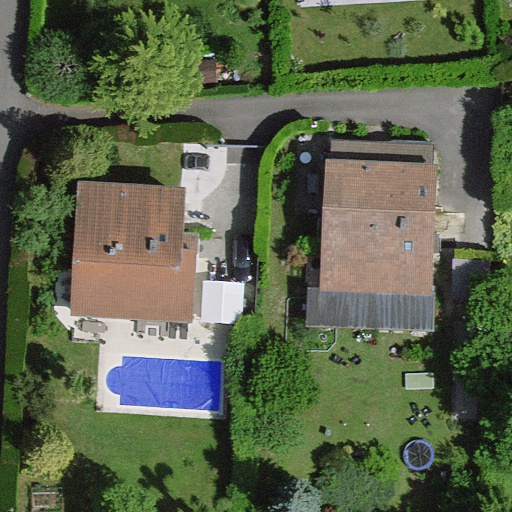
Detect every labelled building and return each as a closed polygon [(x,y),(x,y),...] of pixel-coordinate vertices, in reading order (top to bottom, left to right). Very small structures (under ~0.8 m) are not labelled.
[(377,149),(335,147),(329,293),(394,294),(429,295),(436,145),(396,144),(377,149)] [(183,199),(85,193),(80,313),(192,319),(194,256),(181,257),(183,199)] [(243,289),(208,286),(207,321),(241,323),(243,289)] [(393,324),(394,294),(329,293),(328,324),(393,324)] [(437,295),(429,295),(394,294),(393,324),(436,325),(437,295)]
